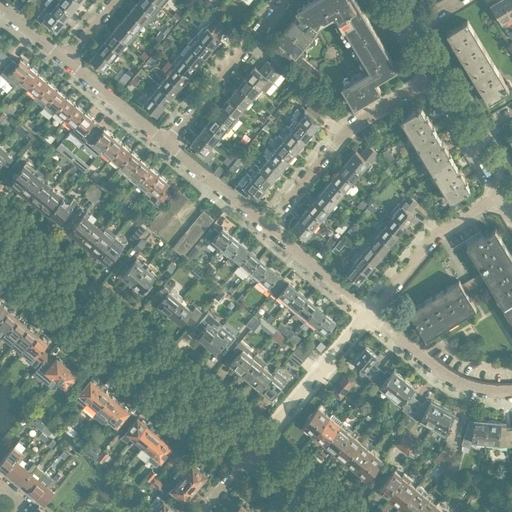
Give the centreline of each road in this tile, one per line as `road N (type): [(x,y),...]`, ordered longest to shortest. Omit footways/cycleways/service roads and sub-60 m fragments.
road 1 (secondary): [(256,447),(0,234)]
road 2 (residential): [(268,226),(349,126),(431,76)]
road 3 (residential): [(166,142),(284,0)]
road 4 (residential): [(369,312),(435,233),(500,194)]
road 5 (residential): [(256,447),(369,312)]
road 6 (residential): [(511,391),(451,379),(369,312)]
road 7 (residential): [(369,312),(268,226)]
road 8 (residential): [(268,226),(166,142)]
road 9 (residential): [(166,142),(65,59)]
